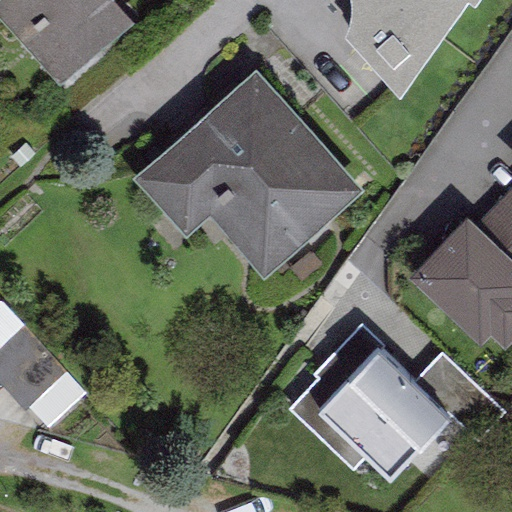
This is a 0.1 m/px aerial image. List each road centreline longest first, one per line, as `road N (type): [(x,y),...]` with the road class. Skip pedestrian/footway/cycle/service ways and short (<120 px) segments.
road 1 (track): [(0,468),(147,511)]
road 2 (residential): [(511,110),(413,215)]
